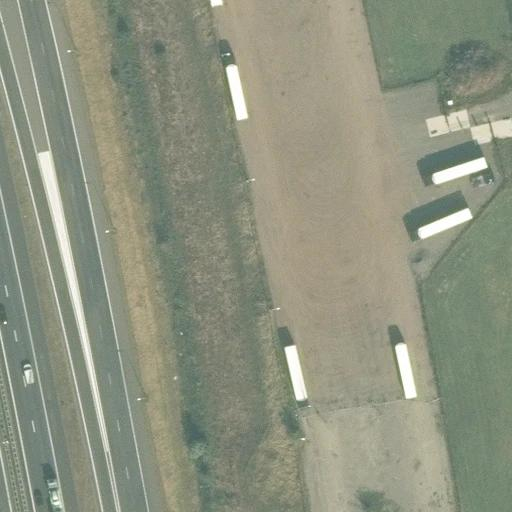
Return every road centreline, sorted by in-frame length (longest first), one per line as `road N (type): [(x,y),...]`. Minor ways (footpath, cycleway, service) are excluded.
road 1 (motorway): [(124,511),(110,394),(31,0)]
road 2 (motorway): [(109,511),(0,41)]
road 3 (motorway): [(44,511),(0,269)]
